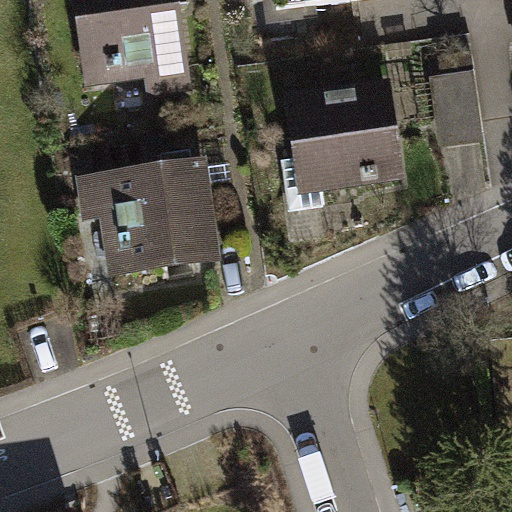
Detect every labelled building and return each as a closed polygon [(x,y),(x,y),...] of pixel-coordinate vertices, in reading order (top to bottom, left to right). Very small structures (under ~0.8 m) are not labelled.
[(78,0),(89,72),(92,72),(94,85),(153,77),(154,86),(184,82),(182,67),(184,67),(176,7),(190,5),(188,0),(78,0)] [(276,0),(278,12),(362,0),(276,0)] [(474,73),(441,77),(450,138),(483,133),(474,73)] [(386,91),(291,105),(299,159),(284,161),(292,211),(324,206),(321,185),(398,174),(386,91)] [(105,181),(90,183),(94,214),(108,211),(109,214),(117,213),(126,272),(212,259),(198,166),(193,167),(191,152),(162,156),(164,170),(104,179),(105,181)] [(511,511),(511,339),(490,341),(504,511),(511,511)]
